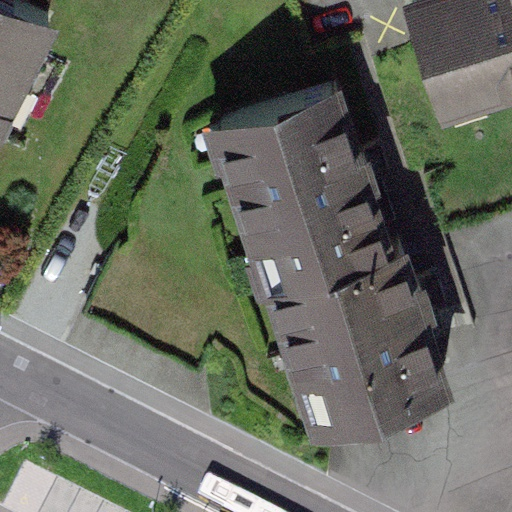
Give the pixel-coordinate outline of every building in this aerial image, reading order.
[(0,0),(0,88),(40,9),(21,0),(0,0)] [(511,0),(418,0),(449,97),(511,76),(511,0)] [(357,148),(335,82),(220,119),(271,278),(282,275),(389,241),(368,176),(380,172),(371,143),(357,148)] [(238,295),(119,236),(87,300),(206,359),(238,295)] [(399,237),(389,241),(282,275),(316,377),(298,383),(309,416),(445,372),(422,304),(435,300),(426,271),(412,276),(399,237)]
